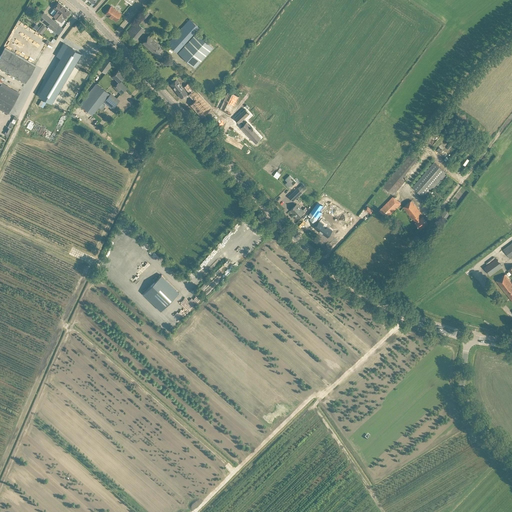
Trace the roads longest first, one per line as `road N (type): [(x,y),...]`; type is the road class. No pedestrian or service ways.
road 1 (tertiary): [(468,336),(382,303),(313,255),(71,0)]
road 2 (unknown): [(272,434),(405,319)]
road 3 (unclassified): [(511,459),(468,408),(468,336)]
